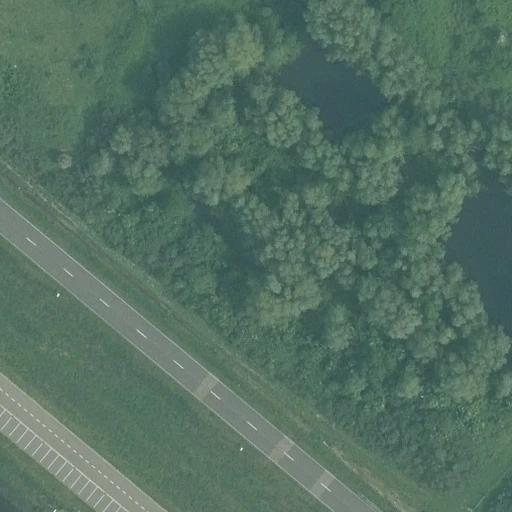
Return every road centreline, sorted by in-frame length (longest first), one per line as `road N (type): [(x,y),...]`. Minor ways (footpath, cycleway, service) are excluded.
road 1 (tertiary): [(351,511),(0,218)]
road 2 (unknown): [(0,382),(157,511)]
